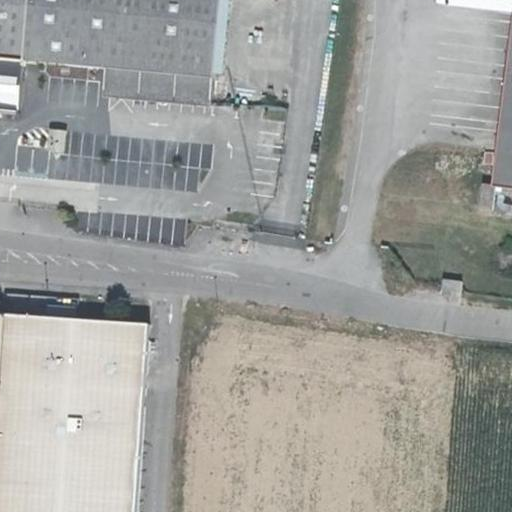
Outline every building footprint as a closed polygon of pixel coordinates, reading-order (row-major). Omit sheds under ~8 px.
[(0,0),(0,77),(25,80),(27,63),(110,70),(216,82),(225,0),(0,0)] [(216,82),(110,70),(107,100),(213,112),(216,82)] [(511,84),(498,191),(511,192),(511,84)] [(463,281),(444,279),(443,289),(461,292),(463,281)] [(0,317),(0,511),(137,511),(145,323),(0,317)]
